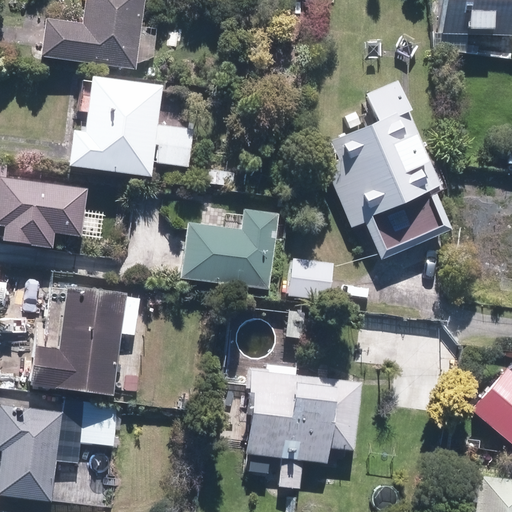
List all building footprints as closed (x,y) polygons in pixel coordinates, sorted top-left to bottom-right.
[(73,0),(70,26),(33,21),(28,59),(128,72),(137,0),(73,0)] [(511,0),(445,0),(444,34),(511,35),(511,0)] [(190,165),(195,126),(159,122),(163,84),(90,75),(84,131),(71,129),(66,164),(153,174),(155,160),(190,165)] [(354,227),(364,222),(381,259),(450,227),(435,194),(448,188),(398,79),(365,94),(377,119),(327,141),(336,160),(326,165),(354,227)] [(511,130),(505,129),(500,168),(511,169),(511,130)] [(8,165),(0,164),(0,241),(51,248),(53,232),(82,236),(88,189),(6,179),(8,165)] [(229,174),(202,171),(201,186),(228,188),(229,174)] [(511,180),(490,178),(485,222),(500,224),(502,208),(511,208),(511,180)] [(188,223),(181,279),(267,290),(277,213),(247,210),(244,230),(188,223)] [(328,302),(333,265),(291,260),(287,297),(328,302)] [(36,345),(31,383),(116,394),(130,295),(68,286),(60,348),(36,345)] [(306,313),(291,310),(286,336),(302,339),(306,313)] [(460,411),(506,450),(511,450),(511,383),(496,370),(460,411)] [(244,454),(283,458),(280,487),(302,489),(305,460),(326,462),(328,448),(353,450),(359,383),(252,372),(244,454)] [(0,499),(48,506),(53,464),(77,467),(80,445),(114,449),(119,413),(59,406),(58,415),(0,408),(0,499)] [(511,511),(511,480),(480,476),(475,511),(511,511)]
